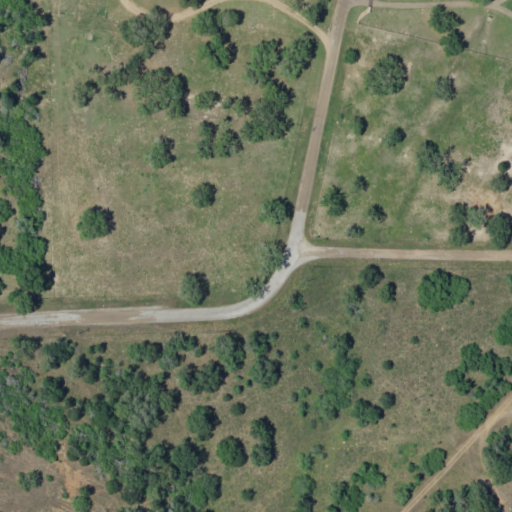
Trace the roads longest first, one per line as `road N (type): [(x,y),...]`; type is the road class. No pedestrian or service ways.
road 1 (residential): [(0,317),(225,312),(276,286),(299,231),(348,0)]
road 2 (residential): [(294,250),(511,251)]
